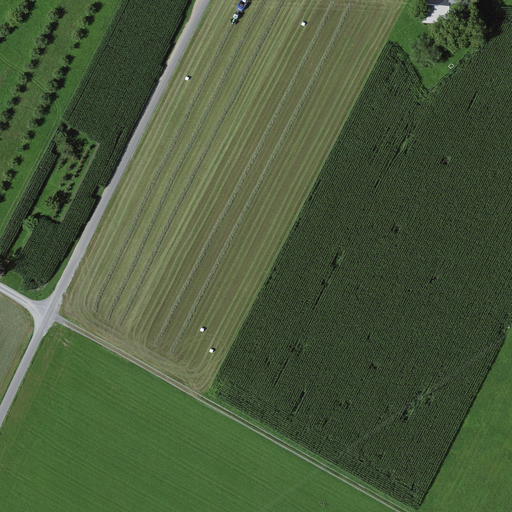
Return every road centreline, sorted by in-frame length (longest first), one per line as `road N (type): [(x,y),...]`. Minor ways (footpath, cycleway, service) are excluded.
road 1 (track): [(401,511),(47,315)]
road 2 (residential): [(206,0),(47,315)]
